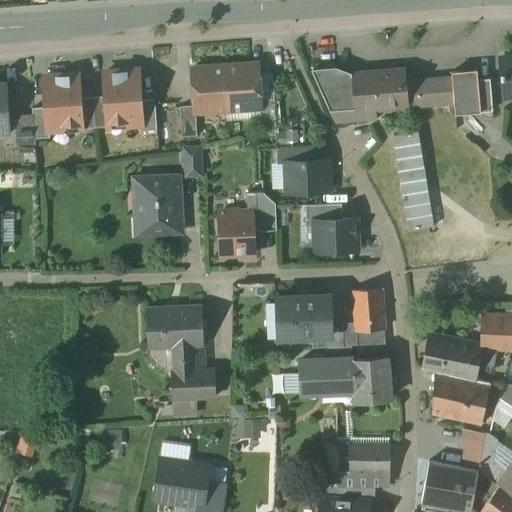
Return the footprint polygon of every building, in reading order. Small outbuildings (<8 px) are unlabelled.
[(511,57),(500,59),(501,73),(500,73),(503,98),(511,97),(511,57)] [(262,114),(257,58),(217,62),(222,118),(262,114)] [(222,118),(217,62),(176,65),(181,122),(222,118)] [(403,66),(341,70),(344,110),(406,106),(404,71),(403,66)] [(476,114),(472,66),(404,71),(406,106),(448,103),(449,116),(476,114)] [(143,68),(92,70),(95,131),(146,128),(143,68)] [(344,110),(341,70),(330,71),(311,72),(329,111),(344,110)] [(36,74),(30,74),(34,142),(81,139),(77,72),(36,74)] [(324,148),(272,151),(274,197),(327,194),(324,148)] [(196,150),(181,150),(181,177),(197,177),(196,150)] [(450,194),(451,195),(469,191),(462,163),(427,171),(433,198),(450,194)] [(176,177),(128,179),(131,238),(178,236),(176,177)] [(395,185),(400,206),(424,200),(419,181),(406,184),(406,183),(395,185)] [(460,233),(451,195),(450,194),(433,198),(424,200),(400,206),(411,252),(432,247),(431,240),(460,233)] [(251,208),(205,210),(208,263),(254,260),(251,208)] [(351,215),(302,216),(304,259),(352,257),(351,215)] [(380,286),(346,288),(348,335),(383,333),(380,286)] [(325,298),(270,300),(271,343),(326,341),(325,298)] [(203,305),(139,307),(140,357),(163,357),(165,412),(215,411),(214,375),(193,376),(192,357),(205,357),(203,305)] [(478,344),(423,335),(417,372),(472,381),(478,344)] [(347,353),(285,357),(288,403),(341,400),(342,405),(387,402),(384,358),(347,360),(347,353)] [(484,386),(431,377),(423,420),(477,429),(484,386)] [(511,384),(497,382),(489,423),(508,427),(511,404),(511,384)] [(234,452),(270,452),(270,418),(235,418),(234,452)] [(32,456),(37,432),(19,428),(14,452),(32,456)] [(459,429),(456,461),(476,463),(479,431),(459,429)] [(389,445),(338,444),(337,485),(347,485),(375,485),(389,485),(389,445)] [(208,465),(160,458),(154,500),(202,507),(208,465)] [(511,460),(496,483),(499,486),(511,495),(511,460)] [(471,511),(479,470),(429,462),(422,503),(460,510),(459,511),(471,511)] [(375,485),(347,485),(346,500),(368,501),(374,502),(375,485)] [(511,511),(511,495),(499,486),(478,511),(511,511)] [(346,500),(320,498),(319,511),(367,511),(368,501),(346,500)] [(224,511),(226,503),(209,501),(207,511),(224,511)]
